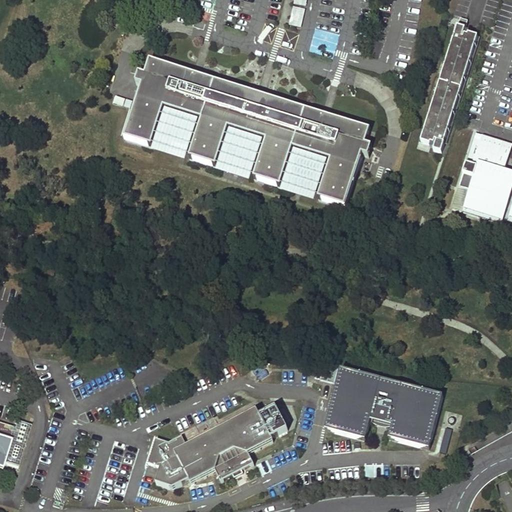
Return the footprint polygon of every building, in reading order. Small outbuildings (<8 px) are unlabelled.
[(302,28),(306,10),(294,7),(290,26),(302,28)] [(463,38),(468,22),(460,20),(423,144),(431,147),(433,140),(435,141),(437,142),(434,152),(441,154),(474,45),(474,42),(474,39),(472,38),(471,37),(470,36),(466,35),(465,38),(463,38)] [(149,60),(147,65),(369,135),(371,136),(373,130),(149,60)] [(369,135),(149,66),(145,76),(139,74),(136,85),(142,87),(125,140),(152,148),(165,110),(202,122),(189,160),(217,168),(230,130),(266,142),(254,180),(281,189),(294,150),(331,162),(318,201),(346,209),(361,156),(369,158),(372,148),(366,146),(369,135)] [(124,90),(110,85),(107,95),(120,100),(124,90)] [(165,110),(152,148),(151,151),(188,163),(189,160),(202,122),(165,110)] [(230,130),(217,168),(216,172),(253,183),(254,180),(266,142),(230,130)] [(482,136),(475,134),(465,165),(472,167),(475,157),(473,157),(476,148),(478,149),(482,136)] [(511,147),(511,145),(482,136),(478,149),(476,148),(473,157),(475,157),(472,167),(465,165),(458,189),(463,190),(469,192),(464,208),(503,220),(511,191),(511,211),(510,219),(511,219),(511,175),(504,173),(511,147)] [(294,150),(281,189),(280,192),(317,204),(318,201),(331,162),(294,150)] [(456,212),(501,226),(503,220),(464,208),(469,192),(463,190),(456,212)] [(444,397),(403,386),(398,406),(389,403),(377,400),(378,395),(382,381),(341,370),(325,430),(366,441),(371,421),(392,427),(389,439),(430,450),(444,397)] [(403,386),(382,381),(378,395),(390,399),(389,403),(398,406),(403,386)] [(170,445),(157,440),(149,466),(162,470),(157,487),(174,492),(190,484),(192,487),(216,474),(222,485),(234,478),(235,480),(244,475),(243,473),(255,467),(249,457),(274,444),(272,441),(289,433),(277,410),(261,419),(258,413),(188,449),(182,438),(170,445)] [(14,430),(0,425),(0,471),(1,472),(4,464),(18,469),(31,427),(17,423),(14,430)]
